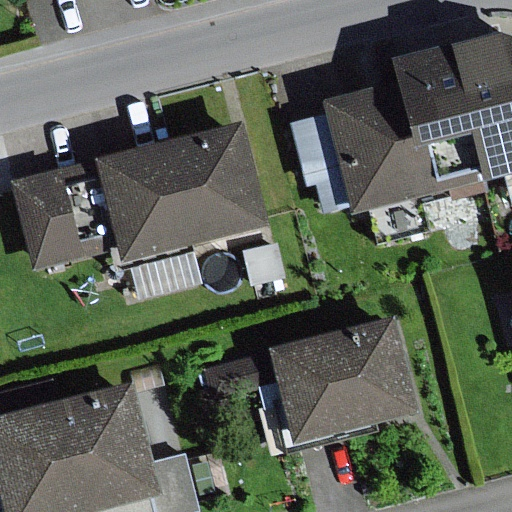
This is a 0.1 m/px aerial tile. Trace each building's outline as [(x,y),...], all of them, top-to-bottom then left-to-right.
[(399,81),(323,101),(353,216),(480,182),(481,186),(511,177),(511,34),(504,32),(393,59),(399,81)] [(244,122),(9,180),(33,274),(120,252),(125,270),(196,253),(194,246),(270,227),(244,122)] [(277,243),(242,252),(251,286),(285,278),(277,243)] [(271,353),(204,370),(212,402),(275,386),(291,449),(421,417),(396,317),(270,348),(271,353)] [(0,511),(194,511),(199,511),(184,456),(154,463),(133,381),(59,400),(54,379),(0,392),(0,511)]
